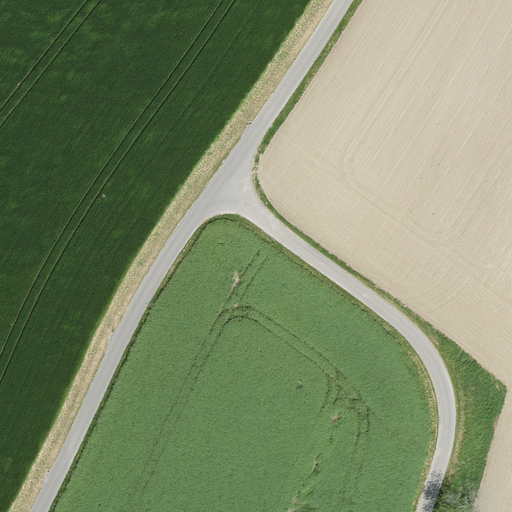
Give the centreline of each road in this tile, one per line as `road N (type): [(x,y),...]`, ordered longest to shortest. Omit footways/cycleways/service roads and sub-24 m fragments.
road 1 (unclassified): [(219,189),(412,330),(448,386),(450,444),(428,511)]
road 2 (unclassified): [(41,511),(153,280),(219,189)]
road 3 (unclassified): [(219,189),(344,0)]
